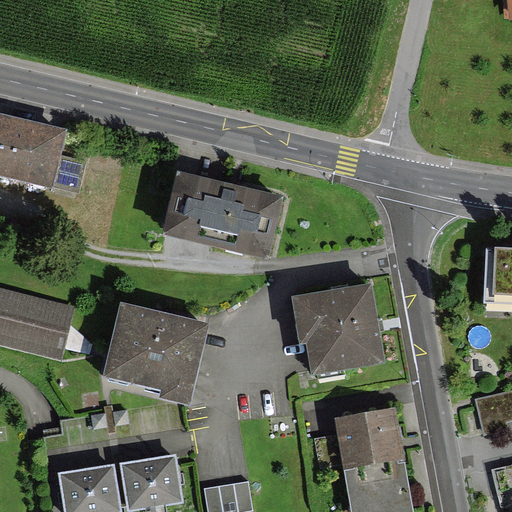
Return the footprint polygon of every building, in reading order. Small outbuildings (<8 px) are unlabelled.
[(0,108),(0,170),(56,183),(69,123),(0,108)] [(287,195),(184,169),(170,227),(273,252),(287,195)] [(511,247),(493,247),(492,307),(511,307),(511,247)] [(378,286),(302,298),(314,372),(390,361),(378,286)] [(73,306),(0,288),(0,343),(61,358),(73,306)] [(212,322),(127,301),(109,374),(167,388),(166,394),(193,401),(212,322)] [(511,393),(478,401),(486,435),(507,430),(506,423),(511,421),(511,393)] [(400,410),(342,420),(358,511),(414,511),(418,511),(400,410)] [(177,458),(126,465),(132,509),(184,502),(177,458)] [(115,468),(64,475),(69,511),(120,511),(122,511),(115,468)] [(249,511),(245,482),(207,489),(210,511),(249,511)]
